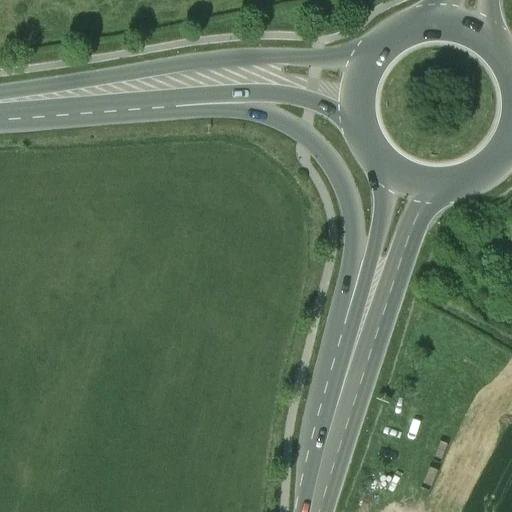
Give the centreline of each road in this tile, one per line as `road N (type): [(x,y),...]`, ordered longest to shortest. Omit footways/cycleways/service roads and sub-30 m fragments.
road 1 (primary): [(195,81),(308,132),(321,146),(342,173),(372,299)]
road 2 (primary): [(372,299),(313,511)]
road 3 (secondary): [(0,102),(195,81)]
road 4 (secondary): [(195,81),(360,88)]
road 5 (primary): [(461,26),(435,23),(386,43),(360,88)]
road 6 (primary): [(411,180),(372,299)]
